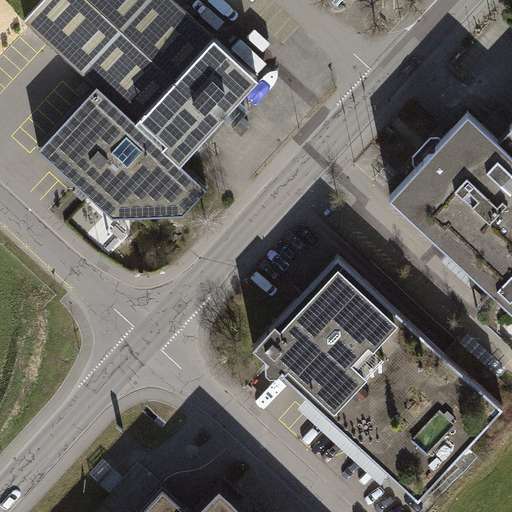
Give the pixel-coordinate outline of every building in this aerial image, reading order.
[(193,0),(40,0),(26,16),(99,85),(187,165),(273,73),(193,0)] [(180,216),(209,186),(187,165),(99,85),(41,148),(113,216),(180,216)] [(511,99),(500,111),(511,122),(511,99)] [(511,148),(472,111),(391,197),(511,310),(511,321),(500,335),(511,346),(511,148)] [(405,511),(503,400),(334,254),(254,345),(304,388),(293,400),(372,468),(359,483),(393,511),(405,511)] [(253,511),(224,484),(198,511),(191,511),(168,490),(146,511),(253,511)]
